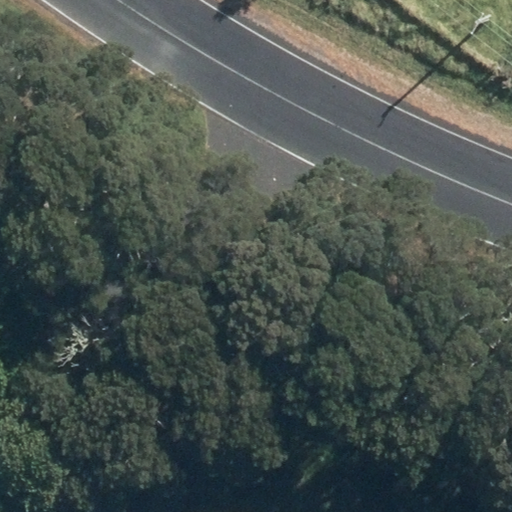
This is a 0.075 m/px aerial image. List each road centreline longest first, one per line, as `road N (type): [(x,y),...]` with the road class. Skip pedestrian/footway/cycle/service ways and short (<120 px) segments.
road 1 (unclassified): [(511,203),(244,75),(123,0)]
road 2 (unknown): [(244,75),(0,336)]
